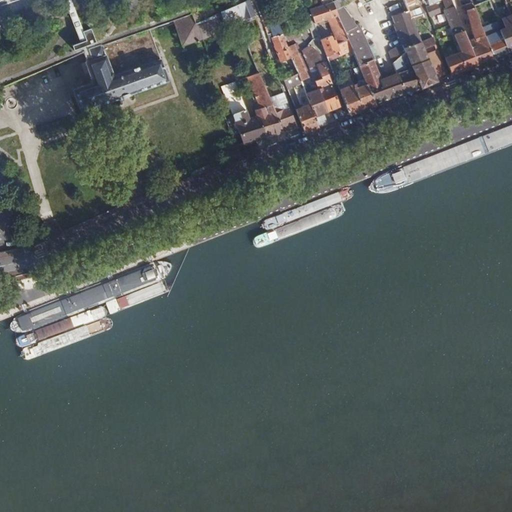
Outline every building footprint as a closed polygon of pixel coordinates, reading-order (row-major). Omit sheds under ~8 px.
[(248,0),(243,0),(220,11),(225,24),(245,19),(246,20),(255,17),(248,0)] [(336,10),(332,0),(320,0),(322,4),(310,8),(315,23),(328,18),(335,35),(338,41),(348,37),(345,30),(344,30),(336,11),(336,10)] [(446,11),(451,25),(461,21),(455,5),(448,8),(443,0),(441,0),(439,2),(427,7),(431,18),(446,11)] [(443,0),(448,8),(455,5),(453,1),(452,0),(427,0),(429,4),(438,0),(443,0)] [(495,0),(502,18),(510,15),(504,0),(495,0)] [(465,4),(467,10),(474,7),(474,5),(472,1),(466,4),(465,4)] [(341,7),(336,10),(336,11),(344,30),(355,26),(354,23),(346,11),(341,7)] [(478,64),(495,58),(488,41),(486,35),(483,28),(474,7),(467,10),(472,32),(477,37),(469,41),(472,48),(478,64)] [(412,18),(409,9),(393,15),(397,27),(404,45),(405,47),(421,41),(421,40),(418,33),(413,20),(412,18)] [(225,24),(220,11),(194,23),(190,15),(174,20),(183,44),(228,31),(225,24)] [(430,29),(422,14),(412,18),(413,20),(418,33),(430,29)] [(511,50),(511,19),(510,15),(502,18),(506,27),(500,29),(509,52),(511,50)] [(495,58),(509,52),(500,29),(498,22),(497,20),(488,23),(487,20),(481,23),(483,28),(486,35),(488,41),(495,58)] [(451,25),(455,34),(465,31),(463,25),(461,21),(451,25)] [(283,33),(280,24),(274,26),(276,32),(274,32),(275,36),(283,33)] [(355,26),(344,30),(345,30),(348,37),(349,40),(354,51),(357,59),(359,64),(373,59),(358,25),(355,26)] [(168,79),(150,29),(85,52),(84,53),(87,60),(86,61),(93,81),(74,88),(82,110),(168,79)] [(465,31),(455,34),(462,51),(472,48),(469,41),(465,31)] [(274,32),(268,35),(270,41),(269,41),(269,42),(275,40),(278,52),(279,52),(282,61),(287,59),(292,57),(291,55),(288,46),(283,33),(275,36),(274,32)] [(324,38),(321,39),(327,57),(340,52),(341,51),(335,35),(332,36),(332,35),(324,38)] [(338,41),(335,35),(341,51),(340,52),(342,56),(346,54),(354,51),(349,40),(348,37),(338,41)] [(414,69),(422,87),(430,84),(437,81),(443,78),(448,76),(437,50),(427,54),(425,49),(436,45),(432,36),(429,37),(421,40),(421,41),(405,47),(407,52),(394,63),(398,73),(414,69)] [(298,43),(288,46),(291,55),(292,57),(299,74),(301,80),(301,81),(308,78),(297,49),(299,48),(298,43)] [(393,60),(394,63),(407,52),(405,47),(404,45),(391,56),(393,60)] [(317,66),(323,63),(320,53),(310,46),(302,48),(310,68),(317,66)] [(462,51),(445,57),(452,74),(474,66),(478,64),(472,48),(462,51)] [(292,57),(287,59),(294,76),(299,74),(292,57)] [(370,88),(376,102),(396,95),(410,91),(422,87),(414,69),(398,73),(387,76),(380,79),(378,75),(373,59),(359,64),(367,81),(368,85),(370,88)] [(319,127),(328,123),(324,113),(341,106),(324,63),(323,63),(317,66),(322,79),(314,82),(316,87),(315,88),(314,86),(311,87),(312,91),(306,94),(310,104),(319,127)] [(270,98),(259,72),(243,78),(250,95),(253,94),(258,108),(272,103),(270,98)] [(288,89),(292,88),(302,84),(301,81),(301,80),(299,74),(294,76),(284,79),(288,89)] [(222,87),(233,114),(245,109),(234,82),(222,87)] [(355,85),(340,90),(346,105),(350,115),(352,114),(366,108),(359,88),(358,84),(355,85)] [(359,88),(366,108),(368,108),(370,107),(376,104),(376,102),(370,88),(368,85),(363,87),(359,88)] [(289,104),(285,94),(283,94),(270,98),(272,103),(258,108),(256,108),(258,115),(266,137),(297,128),(289,104)] [(304,132),(319,127),(310,104),(296,110),(304,132)] [(261,138),(266,137),(258,115),(249,118),(245,109),(233,114),(244,143),(261,138)] [(151,263),(19,315),(14,318),(12,320),(10,323),(10,326),(10,329),(12,331),(15,332),(19,333),(24,333),(30,331),(159,281),(165,278),(168,275),(170,271),(171,267),(171,265),(170,263),(168,262),(163,261),(159,261),(151,263)]
